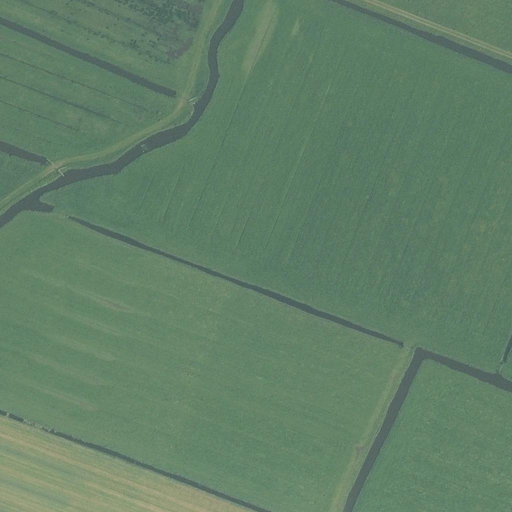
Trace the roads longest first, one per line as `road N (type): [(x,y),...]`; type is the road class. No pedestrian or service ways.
road 1 (track): [(0,202),(57,163),(99,153),(177,111),(217,0)]
road 2 (track): [(373,0),(511,57)]
